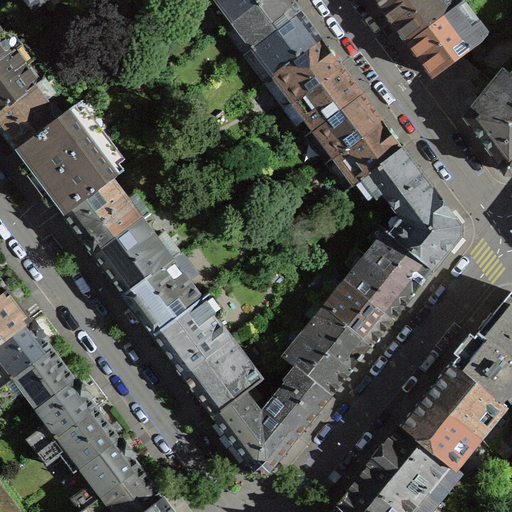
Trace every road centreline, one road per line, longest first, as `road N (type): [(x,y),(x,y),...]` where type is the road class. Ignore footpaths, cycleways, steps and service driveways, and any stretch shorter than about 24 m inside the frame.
road 1 (residential): [(232,511),(0,200)]
road 2 (residential): [(282,511),(511,233)]
road 3 (residential): [(511,230),(335,0)]
